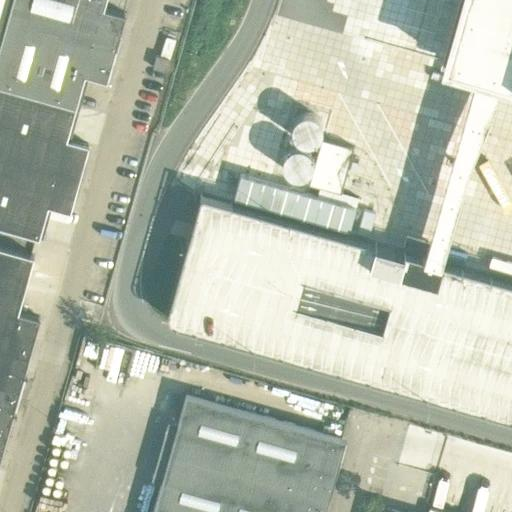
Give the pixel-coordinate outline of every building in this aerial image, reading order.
[(11,0),(0,40),(0,225),(38,236),(47,204),(69,210),(88,144),(66,137),(83,73),(106,79),(125,13),(103,7),(104,0),(11,0)] [(511,0),(462,0),(445,61),(479,70),(507,78),(511,79),(511,0)] [(169,58),(156,54),(153,67),(165,71),(169,58)] [(169,310),(168,312),(168,314),(169,315),(169,317),(170,318),(171,319),(172,320),(174,321),(176,322),(511,416),(511,283),(443,264),(451,236),(472,162),(507,78),(479,70),(434,231),(426,259),(201,196),(194,220),(170,307),(169,310)] [(353,146),(322,137),(309,182),(341,191),(353,146)] [(0,454),(39,317),(17,310),(32,255),(0,245),(0,454)] [(319,511),(340,437),(270,417),(185,393),(151,511),(319,511)] [(472,511),(428,500),(424,511),(390,511),(384,510),(383,511),(472,511)]
